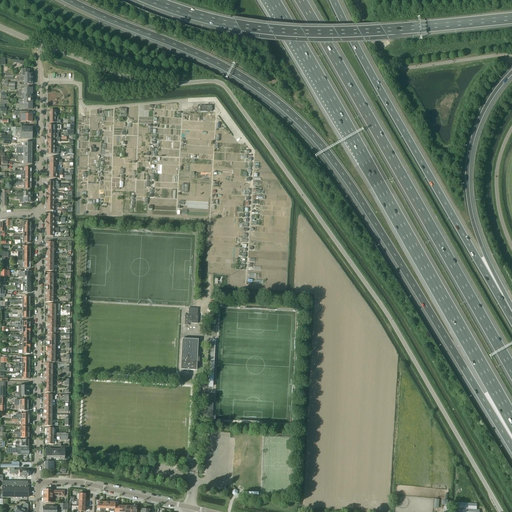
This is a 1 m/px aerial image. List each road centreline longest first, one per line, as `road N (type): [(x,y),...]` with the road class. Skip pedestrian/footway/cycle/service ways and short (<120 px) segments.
road 1 (motorway): [(67,0),(222,65),(301,123),(359,198),(511,446)]
road 2 (motorway): [(269,0),(511,423)]
road 3 (motorway): [(511,368),(300,0)]
road 4 (motorway): [(149,0),(216,21),(293,31),(511,18)]
road 5 (motorway): [(511,317),(334,0)]
road 6 (residential): [(39,212),(40,484)]
road 7 (motorway): [(511,312),(475,229),(467,185),(477,123),(511,71)]
road 8 (residential): [(40,66),(39,212)]
